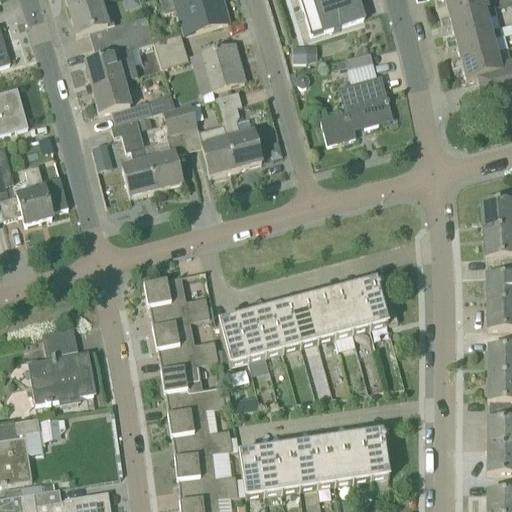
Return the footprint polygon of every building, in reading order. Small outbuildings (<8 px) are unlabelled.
[(63,0),(69,16),(99,7),(97,0),(63,0)] [(163,17),(187,11),(195,39),(228,29),(219,0),(191,0),(184,2),(183,0),(163,0),(159,1),(163,17)] [(362,23),(354,0),(298,0),(310,39),(362,23)] [(449,23),(487,14),(483,0),(432,0),(436,13),(445,11),(449,23)] [(103,20),(110,18),(106,5),(99,7),(69,16),(77,42),(92,38),(95,50),(148,36),(144,22),(107,33),(103,20)] [(487,23),(496,21),(494,12),(487,14),(449,23),(439,26),(442,34),(451,31),(454,44),(490,35),(487,23)] [(456,52),(460,65),(496,56),(492,44),(502,41),(499,33),(490,35),(454,44),(445,47),(447,55),(456,52)] [(129,70),(119,73),(115,59),(152,49),(148,36),(95,50),(94,50),(95,52),(96,52),(99,65),(84,69),(91,94),(122,86),(133,83),(129,70)] [(0,72),(9,70),(0,39),(0,72)] [(153,48),(157,61),(184,54),(180,40),(153,48)] [(202,61),(212,96),(244,88),(234,52),(202,61)] [(306,52),(292,52),(292,70),(306,70),(306,52)] [(184,54),(157,61),(161,75),(188,67),(184,54)] [(466,87),(476,84),(511,74),(511,70),(511,66),(499,69),(496,56),(460,65),(450,68),(453,76),(462,73),(466,87)] [(347,75),(372,69),(370,60),(345,66),(347,75)] [(511,70),(511,74),(476,84),(482,108),(511,99),(511,65),(511,66),(511,70)] [(338,94),(344,118),(320,125),(327,151),(355,144),(352,134),(364,131),(364,133),(391,126),(387,109),(388,109),(388,106),(386,106),(380,83),(338,94)] [(91,94),(99,121),(129,113),(122,86),(91,94)] [(0,141),(27,134),(16,95),(0,99),(0,141)] [(236,128),(235,128),(239,123),(236,113),(241,112),(237,99),(216,105),(223,132),(235,176),(261,169),(253,139),(240,143),(236,128)] [(132,113),(136,126),(173,115),(168,101),(132,113)] [(191,112),(176,116),(182,139),(197,135),(191,112)] [(168,143),(182,139),(176,116),(162,120),(168,143)] [(126,157),(130,156),(134,170),(121,173),(129,204),(155,197),(144,152),(136,126),(111,133),(113,143),(122,141),(126,157)] [(235,176),(223,132),(197,139),(209,183),(235,176)] [(149,151),(144,152),(155,197),(182,190),(173,160),(160,163),(157,149),(149,151)] [(109,162),(106,150),(92,154),(95,166),(109,162)] [(60,187),(43,191),(38,172),(24,175),(30,198),(17,202),(3,154),(0,155),(0,212),(4,226),(21,221),(24,232),(52,224),(50,218),(67,214),(60,187)] [(483,237),(511,234),(511,210),(511,207),(480,210),(483,237)] [(511,234),(483,237),(485,264),(511,261),(511,234)] [(511,308),(511,280),(486,282),(487,309),(511,308)] [(185,308),(181,284),(145,291),(145,289),(144,289),(153,336),(190,329),(190,328),(209,325),(205,304),(185,308)] [(358,293),(370,335),(387,331),(383,317),(375,288),(358,293)] [(340,297),(352,340),(370,335),(358,293),(340,297)] [(352,340),(340,297),(323,302),(334,345),(352,340)] [(305,307),(317,349),(334,345),(323,302),(305,307)] [(317,349),(305,307),(288,311),(299,354),(317,349)] [(511,308),(487,309),(487,336),(511,335),(511,308)] [(270,316),(282,359),(299,354),(288,311),(270,316)] [(383,317),(387,331),(397,328),(394,314),(383,317)] [(264,363),(282,359),(270,316),(253,321),(264,363)] [(253,321),(235,326),(247,368),(264,363),(253,321)] [(235,326),(218,330),(229,372),(247,368),(235,326)] [(161,379),(198,372),(218,368),(214,348),(194,351),(190,329),(153,336),(161,379)] [(76,357),(72,336),(42,342),(46,363),(50,362),(51,367),(28,371),(34,412),(59,407),(60,412),(78,409),(77,404),(93,401),(85,360),(68,364),(67,359),(76,357)] [(511,353),(488,354),(488,380),(511,380),(511,353)] [(202,396),(198,372),(161,379),(168,422),(205,417),(225,414),(222,393),(202,396)] [(511,380),(488,380),(487,408),(511,407),(511,380)] [(242,414),(240,405),(232,406),(231,406),(233,419),(242,417),(242,414)] [(487,421),(511,420),(511,408),(486,409),(487,421)] [(205,417),(168,422),(175,464),(212,460),(232,457),(229,437),(209,440),(205,417)] [(13,428),(16,445),(0,447),(0,491),(31,487),(24,439),(39,436),(37,425),(13,428)] [(487,453),(511,452),(511,425),(487,426),(487,453)] [(382,440),(364,442),(370,487),(388,484),(382,440)] [(352,489),(370,487),(364,442),(346,445),(352,489)] [(346,445),(328,447),(334,492),(352,489),(346,445)] [(334,492),(328,447),(310,450),(316,495),(334,492)] [(310,450),(292,453),(298,497),(316,495),(310,450)] [(511,452),(487,453),(487,480),(511,479),(511,452)] [(298,497),(292,453),(274,455),(280,500),(298,497)] [(274,455),(256,458),(262,503),(280,500),(274,455)] [(256,458),(238,461),(245,505),(262,503),(256,458)] [(180,510),(217,505),(237,503),(235,482),(215,485),(212,460),(175,464),(180,510)] [(59,496),(19,502),(20,511),(108,511),(107,500),(60,507),(59,496)] [(487,511),(511,511),(511,497),(487,497),(487,511)]
